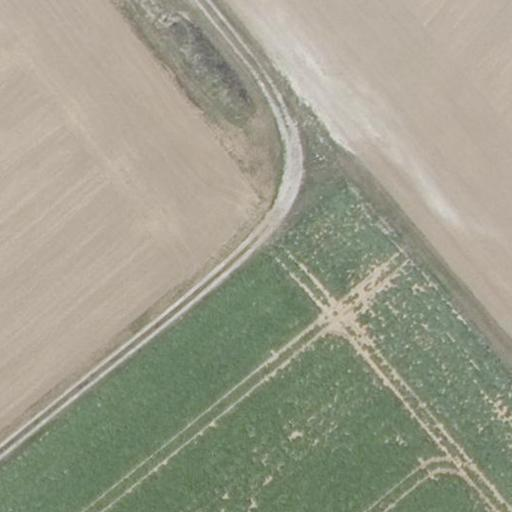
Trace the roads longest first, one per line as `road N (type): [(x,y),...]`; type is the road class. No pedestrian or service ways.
road 1 (track): [(191,0),(322,155),(271,227),(0,446)]
road 2 (track): [(511,378),(322,155)]
